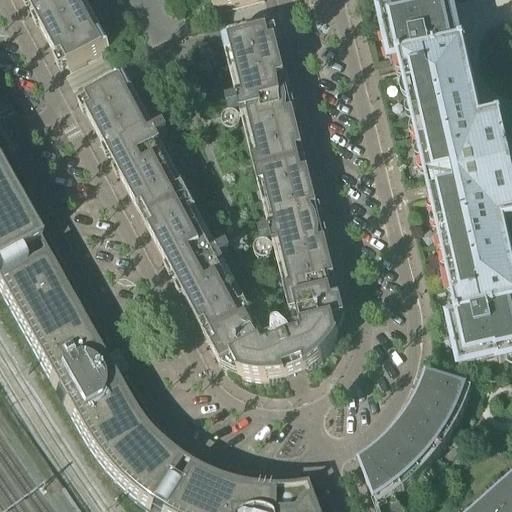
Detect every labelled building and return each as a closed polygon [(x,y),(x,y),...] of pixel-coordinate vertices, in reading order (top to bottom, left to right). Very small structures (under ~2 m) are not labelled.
[(182,300),(201,334),(211,354),(221,372),(222,371),(231,366),(232,368),(238,379),(238,380),(238,382),(243,383),(249,385),(254,385),(259,386),(264,386),(269,386),(273,386),(278,386),(283,385),(284,385),(285,384),(288,384),(293,382),(297,380),(302,378),(306,376),(307,376),(311,373),(315,370),(318,367),(319,367),(320,366),(323,363),(327,359),(330,355),(333,351),(336,347),(339,343),(338,342),(336,341),(333,329),(334,329),(333,327),(344,325),(345,324),(340,304),(334,283),(325,245),(324,245),(322,246),(319,235),(319,234),(317,225),(317,224),(316,224),(314,213),(316,213),(317,213),(308,175),(302,154),(293,116),(292,117),(290,117),(287,106),(287,105),(285,96),(284,95),(282,85),(284,84),(285,84),(275,46),(275,47),(270,48),(267,36),(225,47),(216,11),(216,10),(238,5),(258,0),(257,0),(22,0),(24,1),(39,31),(57,65),(58,65),(63,62),(68,73),(70,72),(86,63),(106,52),(124,85),(86,105),(91,116),(87,118),(86,119),(104,153),(120,182),(138,216),(149,236),(167,270),(182,300)] [(455,316),(456,317),(457,322),(455,322),(456,323),(448,325),(448,327),(459,375),(498,366),(499,369),(502,369),(501,368),(511,365),(511,266),(504,232),(511,230),(511,173),(510,163),(509,163),(501,128),(502,128),(501,124),(497,125),(497,126),(481,129),(464,53),(465,53),(464,49),(460,50),(450,3),(449,0),(446,1),(420,7),(419,7),(417,7),(418,10),(379,19),(390,67),(390,69),(398,67),(398,68),(399,68),(401,73),(402,80),(403,82),(426,186),(426,188),(428,187),(431,202),(430,202),(430,204),(454,308),(454,310),(455,316)] [(0,297),(55,395),(53,396),(58,405),(60,408),(61,407),(79,437),(83,445),(88,453),(93,460),(98,468),(104,475),(110,482),(116,488),(122,495),(129,501),(135,507),(141,511),(310,511),(307,502),(303,492),(298,493),(294,493),(289,494),(288,494),(280,494),(271,495),(266,494),(259,492),(251,490),(244,488),(237,486),(230,483),(223,480),(216,476),(209,473),(203,469),(196,465),(190,460),(184,455),(178,450),(173,445),(167,440),(162,434),(157,428),(153,422),(148,416),(144,409),(140,403),(126,377),(125,378),(122,380),(114,365),(113,363),(111,359),(110,358),(113,355),(64,267),(0,153),(0,297)] [(359,469),(375,511),(414,511),(410,505),(416,500),(423,494),(429,488),(435,482),(440,476),(446,469),(451,463),(456,456),(460,448),(465,441),(469,434),(472,426),(476,418),(479,411),(483,399),(427,381),(424,388),(422,395),(419,401),(416,408),(412,414),(409,420),(405,426),(400,432),(396,437),(391,443),(386,448),(381,453),(376,457),(370,462),(364,466),(359,469)] [(511,511),(511,467),(461,511),(511,511)]
